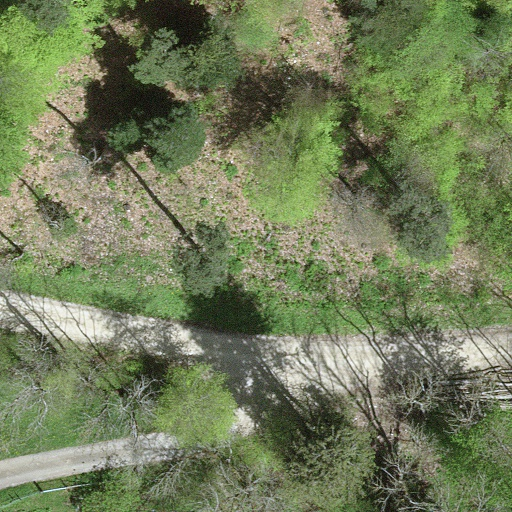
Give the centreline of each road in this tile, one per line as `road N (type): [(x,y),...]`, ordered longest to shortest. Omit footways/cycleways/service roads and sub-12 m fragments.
road 1 (track): [(311,357),(277,400),(230,422),(0,469)]
road 2 (track): [(311,357),(0,306)]
road 3 (track): [(511,349),(311,357)]
